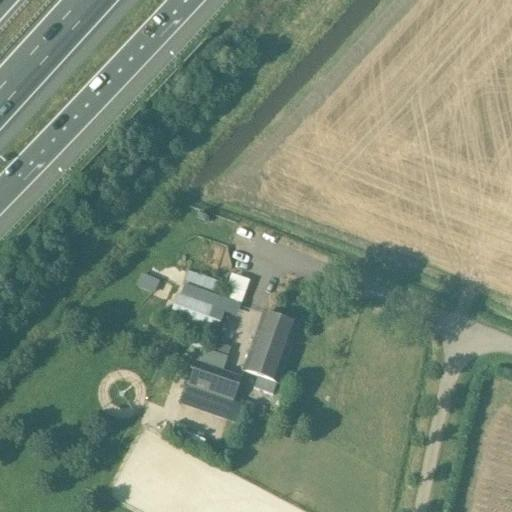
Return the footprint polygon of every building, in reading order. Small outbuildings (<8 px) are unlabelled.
[(214,308),(223,283),(197,273),(192,286),(186,284),(182,294),(178,292),(169,317),(215,333),(223,311),(214,308)] [(155,291),(158,280),(142,275),(139,286),(155,291)] [(263,315),(243,371),(278,383),(297,327),(263,315)] [(194,335),(190,347),(200,351),(201,349),(206,351),(210,340),(194,335)] [(215,343),(211,353),(228,358),(231,348),(215,343)] [(196,362),(181,405),(227,421),(242,378),(196,362)]
